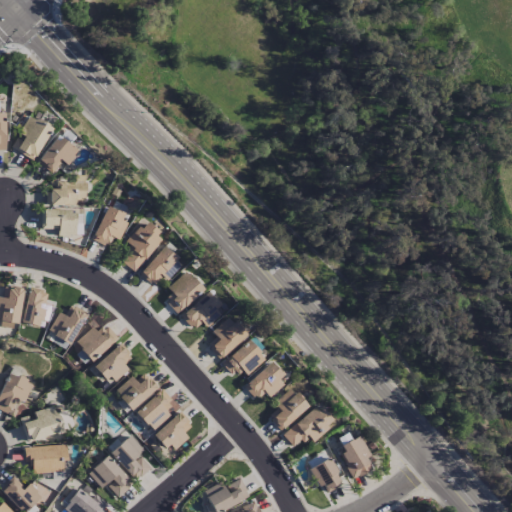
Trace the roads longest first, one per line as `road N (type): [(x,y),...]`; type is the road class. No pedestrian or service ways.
road 1 (secondary): [(485,511),(199,197),(13,9)]
road 2 (residential): [(0,252),(34,254),(83,272),(122,301),(258,449),(297,511)]
road 3 (residential): [(239,427),(153,511)]
